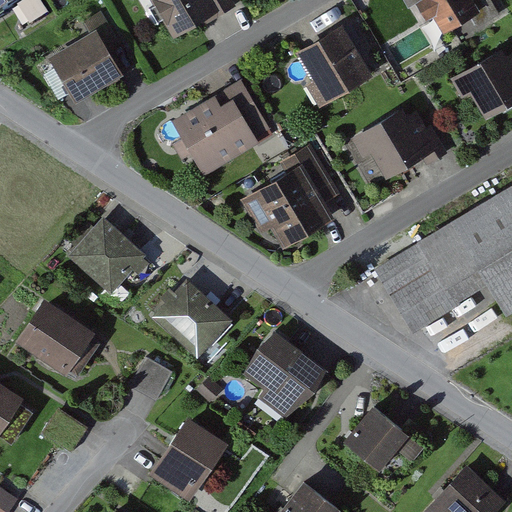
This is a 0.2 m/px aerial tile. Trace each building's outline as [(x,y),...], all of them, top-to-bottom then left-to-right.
[(0,0),(0,20),(28,4),(25,0),(0,0)] [(153,0),(177,38),(218,13),(209,0),(153,0)] [(418,0),(440,36),(481,12),(473,0),(418,0)] [(294,57),(325,108),(375,78),(344,27),(294,57)] [(51,59),(77,103),(123,76),(96,32),(51,59)] [(462,75),(489,119),(511,105),(511,54),(508,48),(462,75)] [(173,123),(205,175),(273,135),(241,82),(173,123)] [(363,135),(389,178),(437,148),(411,106),(363,135)] [(253,198),(283,249),(333,219),(302,169),(253,198)] [(511,188),(374,270),(411,332),(490,285),(508,315),(511,312),(511,188)] [(72,255),(111,293),(145,257),(106,220),(72,255)] [(156,320),(200,360),(231,326),(187,286),(156,320)] [(18,341),(76,378),(100,342),(42,304),(18,341)] [(295,418),(326,376),(275,337),(243,378),(295,418)] [(150,360),(131,389),(153,403),(172,374),(150,360)] [(0,437),(23,403),(0,388),(0,437)] [(346,444),(381,473),(410,437),(375,409),(346,444)] [(63,412),(47,436),(74,453),(89,430),(63,412)] [(189,422),(153,478),(191,503),(227,447),(189,422)] [(466,476),(434,511),(495,511),(500,507),(466,476)] [(339,511),(308,488),(289,511),(339,511)]
